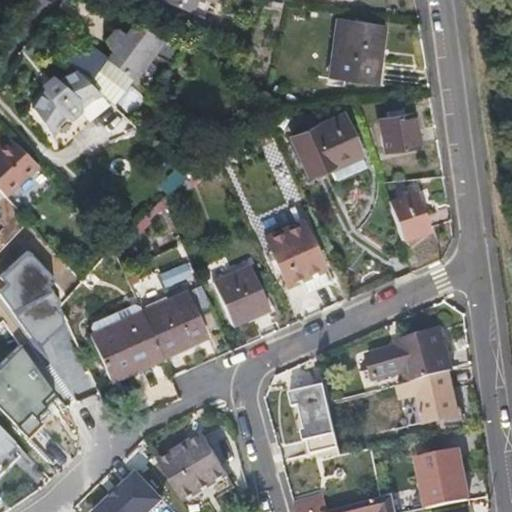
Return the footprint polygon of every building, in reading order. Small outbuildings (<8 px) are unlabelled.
[(215,0),(164,0),(189,11),(194,0),(211,0),(215,1),(215,0)] [(194,0),(189,11),(203,17),(210,0),(194,0)] [(370,83),(380,23),(332,15),(323,74),(370,83)] [(107,58),(144,86),(150,79),(139,71),(153,53),(175,63),(183,48),(135,24),(127,34),(121,30),(116,29),(107,39),(113,51),(107,58)] [(79,38),(65,58),(78,70),(90,81),(107,58),(79,38)] [(90,81),(78,70),(57,80),(47,89),(34,107),(60,146),(110,101),(90,81)] [(44,84),(47,89),(57,80),(53,76),(49,80),(44,84)] [(288,133),(297,153),(306,173),(357,150),(339,110),(288,133)] [(383,152),(416,146),(410,110),(376,117),(383,152)] [(0,144),(0,190),(5,195),(39,164),(9,136),(0,144)] [(204,172),(197,165),(190,171),(197,179),(204,172)] [(179,180),(183,184),(186,188),(197,179),(190,171),(186,174),(179,180)] [(401,238),(428,229),(415,190),(388,199),(401,238)] [(262,234),(273,258),(284,282),(305,272),(321,265),(299,217),(262,234)] [(29,252),(0,277),(0,299),(39,343),(69,317),(42,287),(53,278),(29,252)] [(231,322),(249,313),(268,304),(248,262),(211,279),(231,322)] [(321,265),(305,272),(307,277),(323,269),(321,265)] [(142,310),(160,351),(161,353),(206,334),(185,291),(142,310)] [(133,363),(160,351),(142,310),(90,334),(110,377),(134,366),(133,363)] [(447,370),(449,370),(441,337),(403,346),(398,346),(400,351),(369,358),(376,385),(398,380),(447,370)] [(22,347),(0,368),(0,409),(29,441),(45,426),(37,416),(57,396),(22,347)] [(457,414),(454,401),(450,385),(447,370),(398,380),(409,427),(457,417),(457,414)] [(304,373),(293,376),(298,397),(309,395),(304,373)] [(353,398),(329,404),(340,455),(355,451),(348,418),(357,416),(353,398)] [(340,455),(329,404),(328,401),(309,407),(322,460),(340,455)] [(0,427),(0,461),(17,445),(0,427)] [(184,457),(183,455),(182,454),(161,466),(185,506),(231,481),(207,440),(192,449),(193,451),(184,457)] [(468,499),(462,474),(456,448),(416,457),(428,508),(468,499)] [(135,470),(90,511),(149,511),(162,499),(135,470)] [(291,489),(296,511),(338,511),(352,509),(343,475),(291,489)] [(203,511),(237,493),(231,481),(185,506),(188,511),(203,511)] [(395,511),(393,498),(352,509),(338,511),(395,511)] [(428,508),(420,510),(420,511),(471,511),(468,499),(428,508)]
